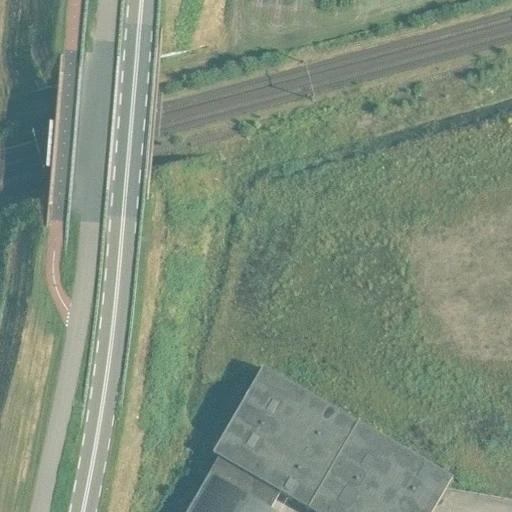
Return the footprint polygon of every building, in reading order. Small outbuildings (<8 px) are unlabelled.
[(211,167),(174,172),(177,198),(215,193),(211,167)] [(0,217),(0,245),(1,245),(1,243),(42,242),(42,217),(0,217)] [(212,456),(220,461),(279,496),(307,511),(431,511),(450,480),(262,370),(212,456)] [(279,496),(220,461),(211,477),(270,511),(279,496)] [(269,511),(270,511),(211,477),(208,476),(187,511),(269,511)]
